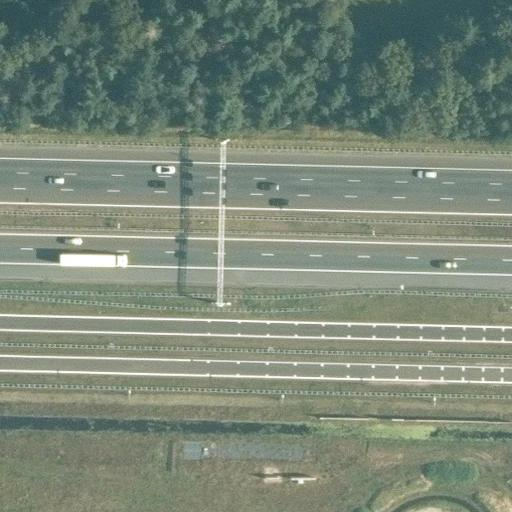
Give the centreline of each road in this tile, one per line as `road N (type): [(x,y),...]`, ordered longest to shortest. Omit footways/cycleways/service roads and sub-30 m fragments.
road 1 (motorway): [(0,250),(511,265)]
road 2 (motorway): [(511,191),(0,178)]
road 3 (motorway): [(0,362),(511,374)]
road 4 (motorway): [(0,324),(511,335)]
